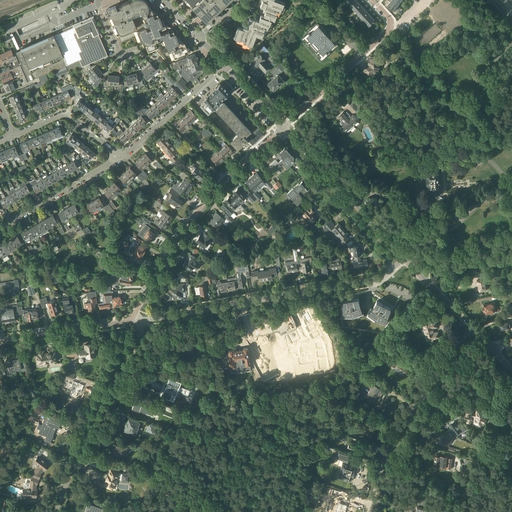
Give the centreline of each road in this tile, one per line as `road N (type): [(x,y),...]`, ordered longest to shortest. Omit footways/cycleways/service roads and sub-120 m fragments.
road 1 (tertiary): [(142,320),(376,280),(403,258)]
road 2 (residential): [(132,320),(204,201),(282,128)]
road 3 (tertiary): [(54,511),(109,372),(136,345),(142,320)]
road 4 (unclassified): [(372,511),(404,421),(471,329)]
road 5 (residential): [(372,0),(393,25),(282,128)]
road 6 (secondary): [(403,258),(282,128)]
road 7 (unknown): [(318,94),(400,69),(451,119)]
road 8 (residential): [(118,158),(223,65)]
road 9 (residential): [(118,158),(0,229)]
road 10 (tertiary): [(0,340),(132,320)]
road 11 (residential): [(12,135),(64,114),(118,158)]
